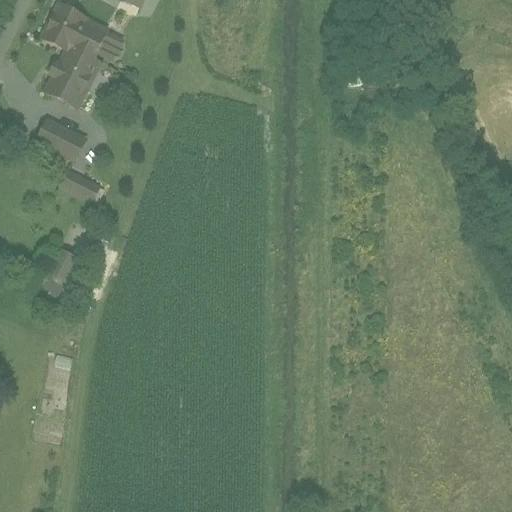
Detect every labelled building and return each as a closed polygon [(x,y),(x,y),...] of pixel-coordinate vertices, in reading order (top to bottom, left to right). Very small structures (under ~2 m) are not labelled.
[(125,0),(125,2),(141,11),(146,0),(125,0)] [(125,40),(62,10),(45,47),(64,56),(47,94),(80,109),(102,62),(112,67),(125,40)] [(380,82),(390,82),(389,68),(340,71),(341,89),(381,88),(380,82)] [(87,142),(48,124),(37,147),(76,165),(87,142)] [(103,191),(70,174),(62,190),(95,207),(103,191)] [(79,263),(59,252),(44,280),(64,290),(79,263)]
